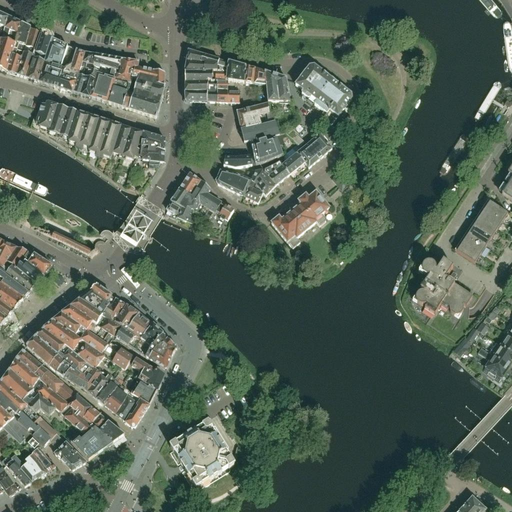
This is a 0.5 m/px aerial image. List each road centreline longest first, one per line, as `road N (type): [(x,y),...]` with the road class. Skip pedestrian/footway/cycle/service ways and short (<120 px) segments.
road 1 (residential): [(179,164),(224,200),(266,214),(331,161),(357,102),(331,66),(233,57),(220,51),(210,25),(179,18)]
road 2 (residential): [(148,443),(194,344),(114,269)]
road 3 (residential): [(178,139),(19,87)]
road 4 (residential): [(133,54),(86,46),(0,5)]
road 5 (residential): [(118,505),(77,480),(4,511)]
road 6 (residential): [(114,269),(87,272),(0,226)]
road 7 (residential): [(114,269),(179,164)]
